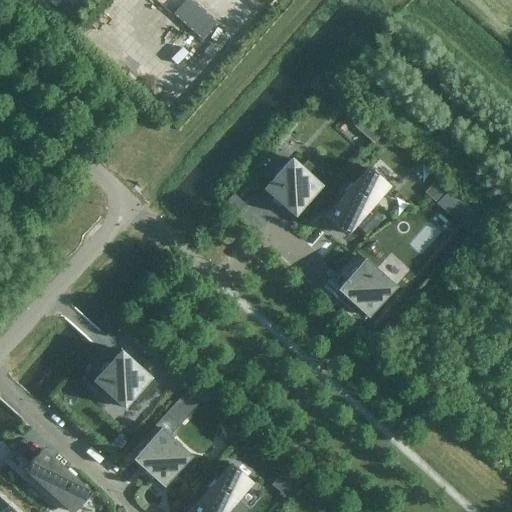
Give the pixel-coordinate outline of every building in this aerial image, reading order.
[(195,0),(171,0),(167,5),(202,37),(218,21),(195,0)] [(292,159),(264,189),(294,216),(322,186),(328,180),(307,161),(301,168),(292,159)] [(369,169),(326,216),(346,235),(355,225),(362,231),(378,213),(371,207),(389,187),(369,169)] [(468,228),(480,215),(451,186),(438,199),(468,228)] [(365,259),(338,290),(368,317),(395,286),(365,259)] [(92,384),(108,359),(92,349),(76,373),(92,384)] [(121,351),(94,381),(114,399),(124,408),(132,399),(139,405),(158,384),(121,351)] [(161,429),(133,459),(164,486),(191,456),(161,429)] [(43,450),(25,470),(71,511),(73,511),(91,492),(43,450)] [(231,465),(188,511),(225,511),(252,483),(231,465)] [(289,496),(296,487),(280,474),(273,483),(289,496)] [(14,511),(0,499),(0,511),(14,511)]
